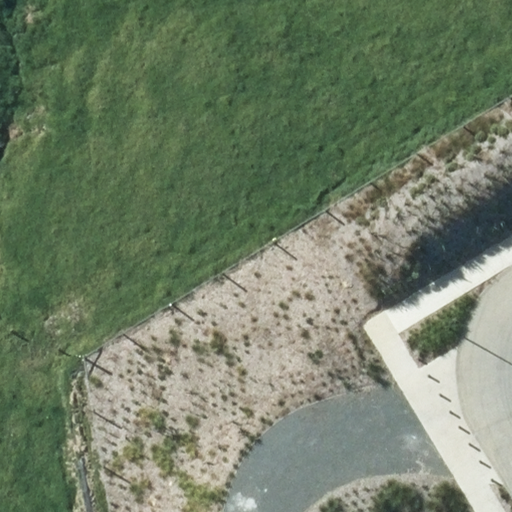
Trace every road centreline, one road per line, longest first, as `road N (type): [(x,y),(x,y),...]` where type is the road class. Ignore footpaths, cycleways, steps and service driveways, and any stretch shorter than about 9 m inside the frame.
road 1 (track): [(495,403),(300,445),(271,473),(253,511)]
road 2 (residential): [(511,430),(495,403),(511,288)]
